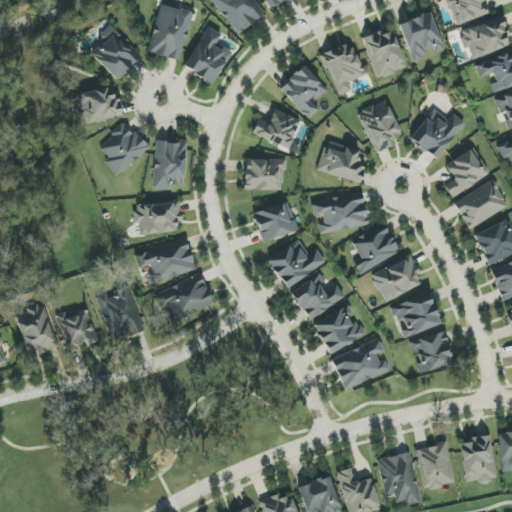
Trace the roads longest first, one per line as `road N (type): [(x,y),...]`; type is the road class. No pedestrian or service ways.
road 1 (residential): [(331,436),(289,347),(229,260),(209,185),(219,121),(242,79),(276,42),(361,0)]
road 2 (residential): [(163,511),(331,436),(392,417),(511,399)]
road 3 (residential): [(258,305),(145,369),(0,397)]
road 4 (residential): [(401,192),(443,259),(494,401)]
